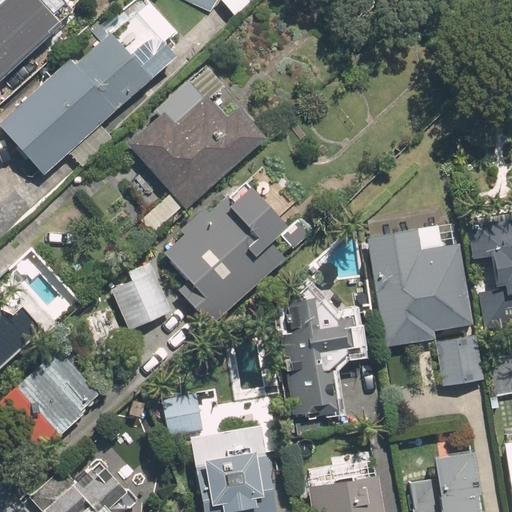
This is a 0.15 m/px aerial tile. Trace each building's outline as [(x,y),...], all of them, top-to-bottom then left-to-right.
[(0,0),(0,75),(72,10),(62,0),(0,0)] [(185,0),(209,13),(215,0),(185,0)] [(97,123),(172,56),(134,13),(76,65),(71,59),(0,124),(0,129),(41,175),(67,151),(78,164),(109,136),(97,123)] [(184,208),(261,138),(196,67),(149,111),(153,115),(123,142),(142,162),(120,183),(142,206),(163,186),(184,208)] [(283,229),(241,184),(225,199),(223,197),(203,215),(199,210),(176,231),(180,236),(159,255),(185,284),(175,292),(208,329),(282,261),(266,244),(276,235),(289,250),(306,234),(293,220),(283,229)] [(511,323),(511,211),(509,212),(468,219),(470,225),(466,226),(471,259),(488,257),(494,291),(477,294),(483,328),(511,323)] [(414,233),(367,240),(385,349),(432,341),(430,333),(469,327),(456,248),(446,250),(418,255),(414,233)] [(106,285),(127,331),(170,313),(149,265),(106,285)] [(317,299),(305,287),(299,294),(273,298),(292,414),(303,412),(304,417),(336,411),(327,358),(357,353),(351,317),(336,320),(317,299)] [(0,367),(41,331),(4,291),(0,294),(0,367)] [(123,338),(110,305),(79,318),(93,351),(123,338)] [(473,340),(437,345),(443,388),(480,383),(473,340)] [(76,410),(94,393),(52,348),(0,395),(0,414),(36,454),(80,414),(76,410)] [(511,355),(491,359),(497,395),(511,392),(511,355)] [(159,399),(165,435),(200,430),(194,393),(159,399)] [(235,429),(233,418),(204,423),(206,434),(189,436),(201,511),(268,511),(258,425),(235,429)] [(325,429),(323,420),(294,425),(296,434),(325,429)] [(511,444),(503,446),(511,499),(511,444)] [(423,460),(426,479),(403,482),(407,511),(474,511),(466,453),(423,460)] [(73,459),(27,501),(37,511),(125,511),(135,503),(123,489),(119,493),(103,475),(107,471),(97,460),(85,471),(73,459)] [(372,476),(369,459),(308,469),(311,486),(306,487),(310,511),(379,511),(374,476),(372,476)]
